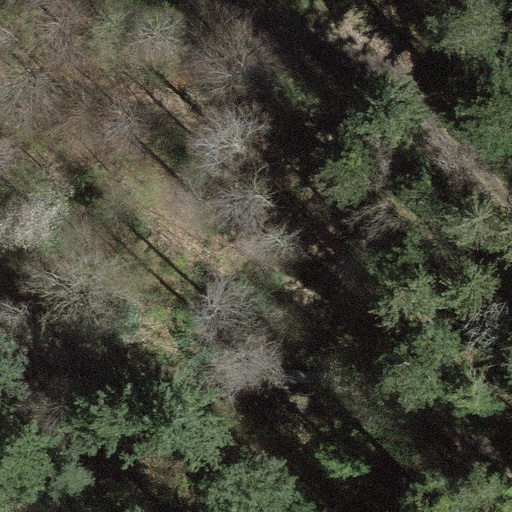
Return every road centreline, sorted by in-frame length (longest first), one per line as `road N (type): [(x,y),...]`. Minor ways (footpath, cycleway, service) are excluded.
road 1 (track): [(511,449),(413,422),(0,348)]
road 2 (track): [(511,221),(444,142),(421,99),(404,0)]
